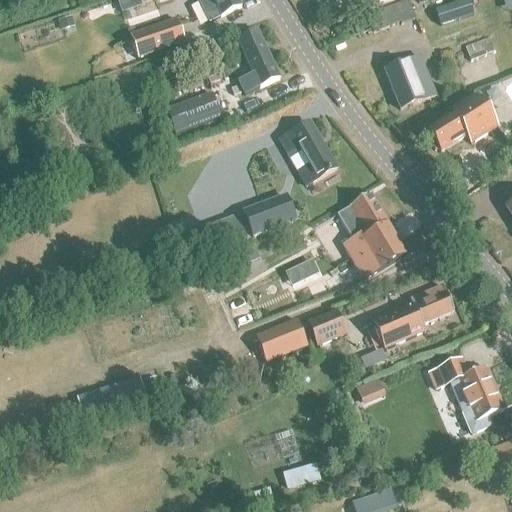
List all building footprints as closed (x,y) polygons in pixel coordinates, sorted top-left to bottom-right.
[(235,0),(195,0),(197,4),(208,26),(240,10),(235,0)] [(469,1),(435,12),(440,28),(474,17),(469,1)] [(369,29),(372,37),(398,27),(399,29),(414,24),(413,22),(414,21),(406,2),(365,19),(369,29)] [(70,19),(57,23),(60,31),(73,27),(70,19)] [(175,23),(128,40),(136,62),(182,45),(175,23)] [(255,35),(236,44),(252,77),(237,84),(244,97),(258,91),(277,82),(255,35)] [(464,48),(470,64),(495,55),(489,39),(464,48)] [(220,41),(204,47),(207,56),(223,50),(220,41)] [(199,47),(188,51),(190,59),(202,56),(199,47)] [(384,74),(399,112),(434,98),(419,60),(384,74)] [(210,96),(166,113),(174,135),(218,119),(210,96)] [(452,117),(426,134),(440,156),(466,140),(471,146),(498,129),(477,96),(466,103),(450,113),(452,117)] [(308,126),(279,143),(289,160),(300,154),(309,169),(298,175),(306,188),(317,182),(335,171),(308,126)] [(369,198),(336,218),(352,244),(343,250),(363,284),(405,258),(369,199),(369,198)] [(286,199),(243,215),(252,240),(295,224),(286,199)] [(511,204),(503,209),(511,223),(511,204)] [(171,237),(152,244),(158,261),(159,266),(178,259),(177,255),(171,237)] [(199,240),(179,247),(182,254),(184,261),(200,256),(204,255),(199,240)] [(196,282),(186,285),(189,295),(194,293),(197,287),(196,282)] [(371,326),(383,353),(424,335),(421,328),(453,314),(442,289),(409,303),(412,309),(371,326)] [(306,326),(316,350),(346,338),(335,314),(306,326)] [(296,323),(255,340),(265,366),(306,349),(296,323)] [(460,363),(428,376),(435,393),(449,387),(471,438),(491,429),(488,420),(504,414),(485,371),(467,379),(460,363)] [(157,379),(145,382),(149,395),(161,391),(157,379)] [(138,381),(76,401),(82,421),(145,400),(138,381)] [(511,442),(475,457),(485,480),(511,470),(511,442)] [(284,478),(287,492),(319,483),(316,468),(284,478)] [(269,491),(249,497),(252,505),(272,499),(269,491)] [(351,505),(353,511),(395,511),(397,511),(390,491),(351,505)]
